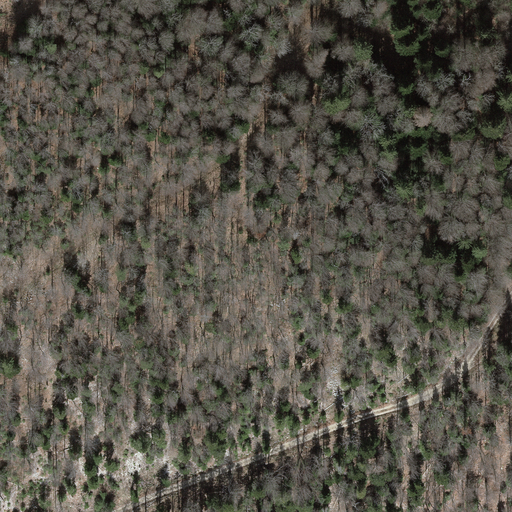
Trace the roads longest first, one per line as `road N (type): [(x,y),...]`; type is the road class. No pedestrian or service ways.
road 1 (track): [(511,298),(434,391),(119,511)]
road 2 (track): [(0,303),(234,153),(267,108),(291,33),(319,0)]
